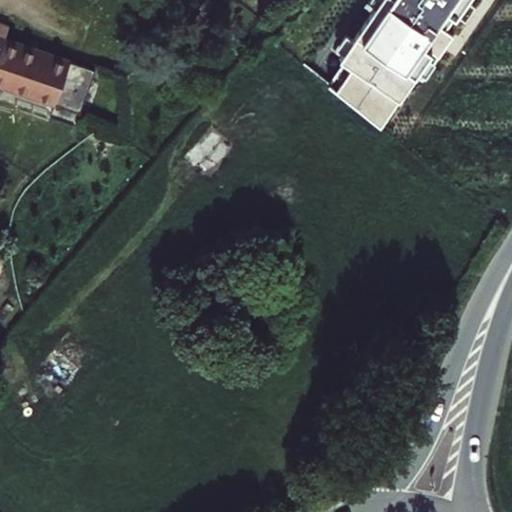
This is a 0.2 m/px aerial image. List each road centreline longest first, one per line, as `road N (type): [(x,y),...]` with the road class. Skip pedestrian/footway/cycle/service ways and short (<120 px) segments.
road 1 (primary): [(511,263),(478,308),(412,462),(353,511)]
road 2 (primary): [(470,511),(511,270)]
